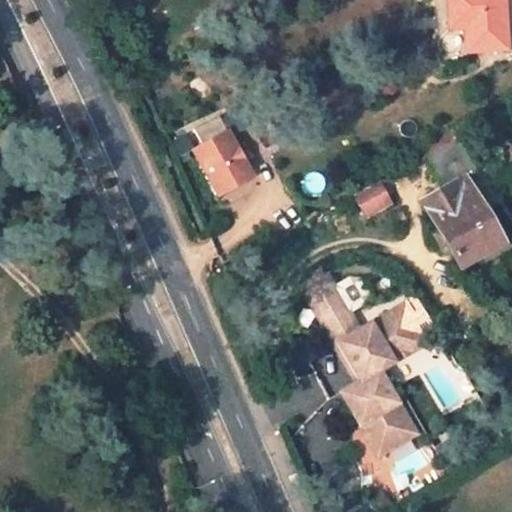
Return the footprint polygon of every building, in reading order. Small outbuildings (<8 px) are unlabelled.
[(469,27),(470,51),(510,48),(505,0),(451,0),(453,19),(468,17),(469,27)] [(453,19),(454,29),(469,27),(468,17),(453,19)] [(225,131),(187,151),(211,195),(248,175),(225,131)] [(483,261),(508,246),(481,197),(475,201),(453,163),(466,156),(456,140),(424,160),(442,191),(421,204),(457,266),(479,253),(483,261)] [(382,180),(352,194),(363,218),(393,205),(382,180)] [(329,333),(355,319),(324,264),(320,266),(316,269),(314,271),(310,275),(305,280),(302,284),(329,333)] [(378,451),(413,431),(378,367),(393,359),(390,355),(422,337),(402,302),(359,327),(338,338),(359,377),(354,379),(338,388),(357,422),(361,420),(378,451)] [(338,338),(359,327),(355,319),(329,333),(354,379),(359,377),(338,338)] [(393,359),(424,342),(422,337),(390,355),(393,359)] [(374,453),(378,451),(361,420),(357,422),(374,453)]
